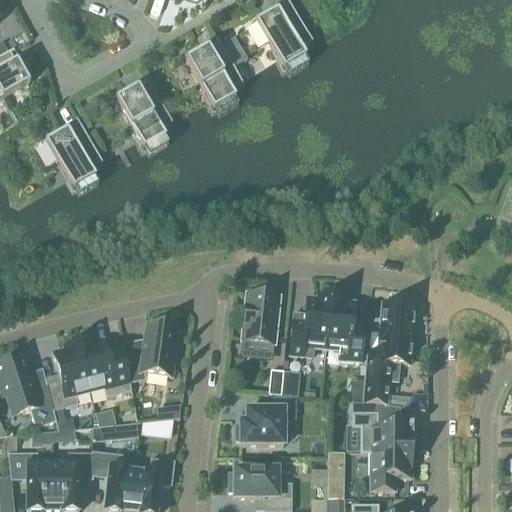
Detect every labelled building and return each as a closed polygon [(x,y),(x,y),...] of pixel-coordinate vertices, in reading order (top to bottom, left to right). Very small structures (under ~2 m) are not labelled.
[(282,73),(305,61),(300,52),(311,46),(286,2),(285,3),(286,7),(255,25),(282,73)] [(212,113),(234,101),(230,92),(241,86),(216,42),(214,43),(216,47),(185,65),(212,113)] [(0,103),(28,88),(10,57),(13,55),(12,53),(0,59),(0,103)] [(142,153),(164,141),(159,132),(171,126),(146,82),(144,83),(146,87),(115,105),(142,153)] [(72,193),(94,181),(89,172),(101,166),(76,122),(74,123),(76,127),(45,145),(72,193)] [(251,298),(247,297),(242,345),(274,348),(278,301),(265,299),(265,296),(252,294),(251,298)] [(313,353),(325,354),(326,340),(330,304),(306,302),(304,320),(292,319),(288,360),(312,362),(313,353)] [(353,307),(330,304),(326,340),(346,342),(345,352),(361,353),(364,326),(352,324),(353,307)] [(364,408),(364,409),(389,411),(390,387),(391,369),(399,370),(410,371),(415,311),(407,310),(407,307),(390,305),(390,309),(383,308),(381,330),(380,330),(378,345),(379,345),(378,358),(367,357),(364,396),(364,408)] [(144,344),(122,348),(129,387),(145,384),(144,378),(171,381),(178,334),(174,333),(174,329),(160,327),(160,331),(146,329),(144,344)] [(91,344),(76,347),(89,396),(103,392),(106,401),(131,395),(129,387),(126,368),(110,373),(103,345),(92,348),(91,344)] [(60,386),(46,389),(53,415),(61,413),(77,409),(75,399),(89,396),(76,347),(63,351),(64,355),(53,358),(60,386)] [(21,362),(0,368),(0,395),(2,401),(5,400),(12,421),(30,415),(35,433),(56,426),(53,415),(46,389),(45,385),(31,390),(21,362)] [(281,374),(269,372),(267,396),(278,397),(281,374)] [(281,374),(278,397),(295,399),(297,375),(281,374)] [(351,395),(350,407),(351,407),(364,408),(364,396),(351,395)] [(271,413),(245,413),(245,426),(239,426),(239,430),(235,430),(235,445),(239,445),(239,449),(283,449),(283,423),(295,423),(295,401),(272,399),(271,413)] [(61,413),(53,415),(56,426),(64,424),(61,413)] [(360,432),(360,456),(369,456),(410,456),(410,444),(415,444),(414,433),(410,433),(410,430),(376,430),(377,417),(351,417),(351,432),(360,432)] [(141,427),(140,439),(148,440),(150,426),(141,427)] [(118,429),(92,432),(92,444),(120,442),(118,429)] [(122,460),(91,456),(91,458),(92,481),(107,483),(103,511),(131,511),(137,470),(121,468),(122,460)] [(410,483),(410,457),(369,456),(369,496),(395,496),(394,483),(410,483)] [(37,458),(8,458),(10,484),(26,484),(25,511),(51,511),(52,468),(37,468),(37,458)] [(67,468),(52,468),(51,511),(77,511),(78,484),(92,484),(92,481),(91,458),(67,458),(67,468)] [(137,470),(131,511),(156,511),(159,489),(171,490),(174,466),(149,463),(148,472),(137,470)] [(279,487),(279,472),(269,472),(233,472),(233,500),(262,500),(262,511),(289,511),(290,487),(279,487)] [(10,511),(7,483),(0,483),(0,511),(10,511)]
